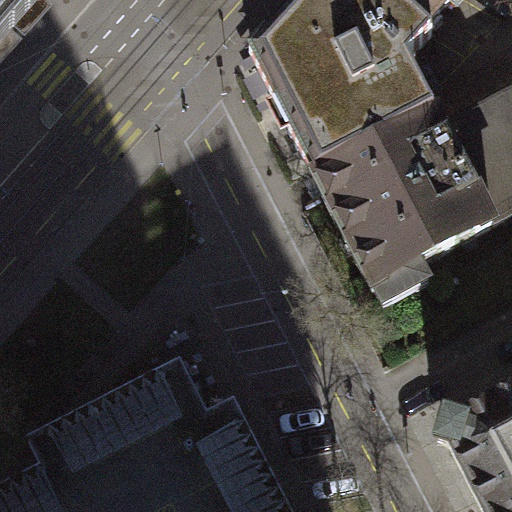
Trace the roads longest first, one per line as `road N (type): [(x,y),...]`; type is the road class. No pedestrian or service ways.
road 1 (residential): [(406,511),(153,14)]
road 2 (residential): [(153,14),(0,191)]
